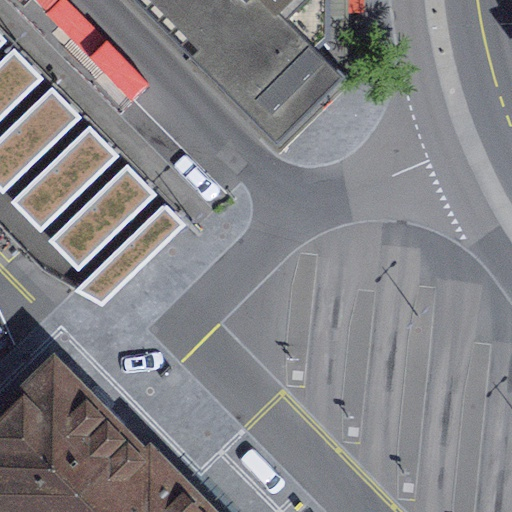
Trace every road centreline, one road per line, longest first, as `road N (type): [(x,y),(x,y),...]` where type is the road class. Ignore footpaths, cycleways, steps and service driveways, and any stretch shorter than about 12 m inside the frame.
road 1 (unclassified): [(304,213),(182,326),(359,511)]
road 2 (residential): [(91,0),(304,213)]
road 3 (residential): [(478,141),(304,213)]
road 4 (tertiary): [(478,141),(453,61),(446,0)]
